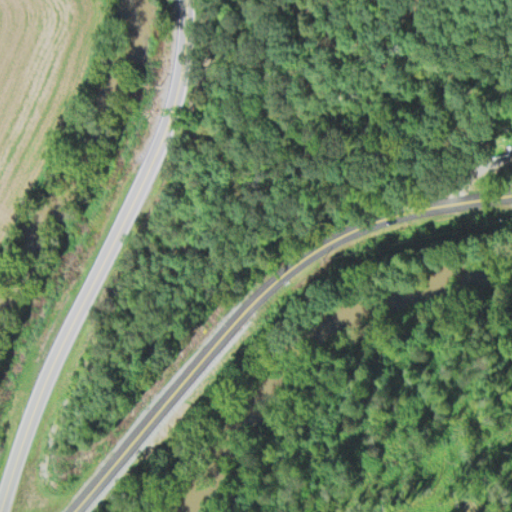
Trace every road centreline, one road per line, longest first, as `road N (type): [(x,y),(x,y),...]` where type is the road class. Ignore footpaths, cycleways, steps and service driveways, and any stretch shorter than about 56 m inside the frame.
road 1 (tertiary): [(511,192),(415,208),(344,232),(279,275),(67,511)]
road 2 (primary): [(3,511),(67,329),(152,159),(188,51),(184,0)]
